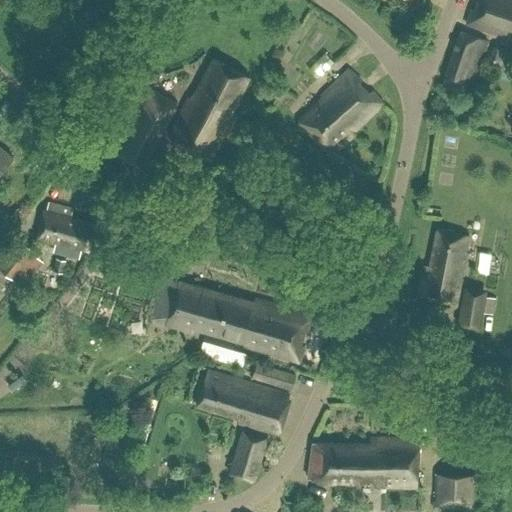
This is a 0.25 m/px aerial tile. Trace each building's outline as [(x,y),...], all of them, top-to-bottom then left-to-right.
[(511,0),(474,0),(467,22),(507,36),(509,31),(511,31),(511,0)] [(488,40),(461,30),(444,76),(463,83),(466,74),(475,77),(488,40)] [(249,75),(214,57),(194,97),(189,96),(168,135),(209,159),(235,115),(229,110),(249,75)] [(361,78),(349,67),(320,95),(322,98),(301,120),(326,148),(349,125),(356,129),(383,101),(372,90),(368,92),(359,82),(361,78)] [(177,103),(144,84),(131,108),(141,113),(119,153),(143,165),(177,103)] [(0,172),(13,157),(0,145),(0,172)] [(56,242),(53,251),(78,258),(80,250),(89,252),(97,222),(68,214),(70,206),(49,201),(47,209),(43,208),(35,236),(56,242)] [(470,235),(439,229),(431,265),(425,264),(418,296),(432,300),(433,297),(444,301),(444,303),(456,305),(463,275),(461,275),(470,235)] [(18,235),(0,258),(0,267),(16,280),(21,273),(28,279),(42,260),(36,255),(39,251),(18,235)] [(253,302),(162,275),(149,317),(192,329),(194,326),(248,342),(247,345),(299,360),(304,345),(298,342),(302,330),(307,330),(311,312),(254,297),(253,302)] [(487,290),(465,285),(457,325),(479,329),(487,290)] [(295,374),(256,362),(252,376),(291,388),(295,374)] [(289,393),(207,369),(198,405),(233,413),(232,421),(277,433),(289,393)] [(267,436),(243,428),(230,470),(252,479),(267,436)] [(419,437),(371,436),(370,442),(314,441),(309,476),(318,477),(318,481),(374,482),(373,485),(418,486),(419,437)] [(477,473),(434,472),(433,507),(476,508),(477,473)]
